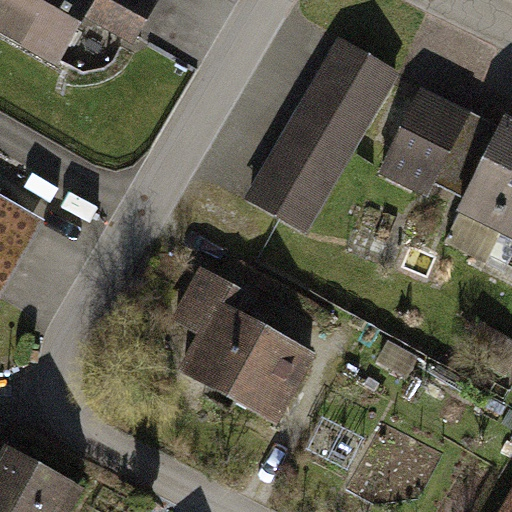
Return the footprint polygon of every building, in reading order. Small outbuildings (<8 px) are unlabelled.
[(9,0),(88,42),(110,0),(9,0)] [(343,43),(251,197),(305,229),(397,75),(343,43)] [(424,94),(385,173),(428,194),(436,178),(467,115),(424,94)] [(511,125),(507,123),(502,132),(467,115),(436,178),(471,195),(469,200),(511,222),(511,125)] [(0,289),(20,297),(46,222),(0,205),(0,289)] [(239,292),(204,273),(184,308),(209,322),(183,372),(277,422),(312,357),(228,312),(239,292)] [(26,438),(0,503),(0,511),(2,511),(95,511),(111,472),(26,438)]
